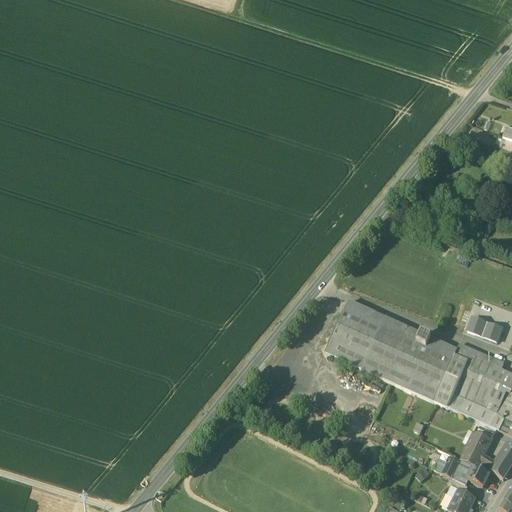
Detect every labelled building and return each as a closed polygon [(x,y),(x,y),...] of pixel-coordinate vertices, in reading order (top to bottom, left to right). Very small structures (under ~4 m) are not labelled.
[(511,130),(506,129),(502,139),(511,142),(511,130)] [(489,144),(491,138),(478,133),(476,139),(489,144)] [(511,142),(502,139),(499,148),(511,152),(511,142)] [(510,251),(499,247),(496,254),(508,258),(510,251)] [(324,356),(362,372),(385,321),(347,304),(324,356)] [(511,377),(500,373),(503,367),(459,347),(457,353),(385,321),(362,372),(511,439),(511,377)] [(502,332),(472,321),(467,335),(497,346),(502,332)] [(474,436),(460,464),(467,467),(474,471),(477,472),(484,459),(485,457),(491,445),(474,436)] [(511,447),(509,446),(500,459),(511,467),(511,447)] [(494,465),(484,459),(477,472),(489,478),(491,475),(490,475),(495,467),(493,466),(494,465)] [(511,469),(511,467),(500,459),(495,467),(490,475),(491,475),(503,483),(511,469)] [(451,460),(447,467),(438,462),(433,473),(451,482),(460,464),(451,460)] [(477,472),(474,471),(472,475),(468,484),(483,491),(489,478),(477,472)] [(422,473),(415,479),(421,485),(427,479),(422,473)] [(467,490),(451,482),(447,487),(452,490),(457,492),(464,496),(467,490)] [(390,495),(396,499),(400,492),(393,488),(390,495)] [(452,490),(442,510),(446,511),(447,511),(457,492),(452,490)] [(447,511),(470,511),(476,502),(464,496),(457,492),(447,511)] [(511,494),(511,493),(499,511),(501,511),(507,511),(511,505),(511,494)]
